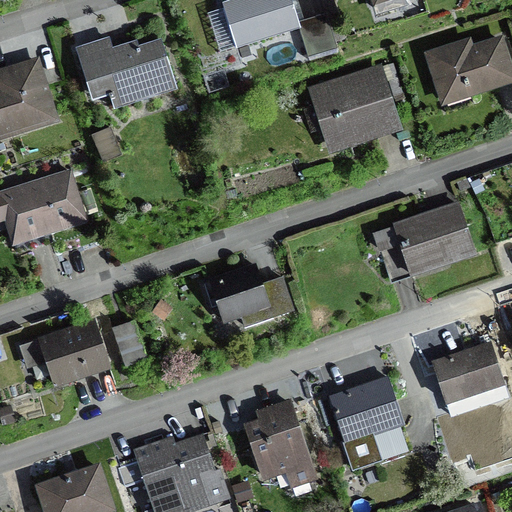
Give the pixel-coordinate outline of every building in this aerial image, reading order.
[(287,0),(230,0),(220,3),(233,46),(296,27),(287,0)] [(465,40),(425,53),(440,99),(509,77),(496,38),(468,47),(465,40)] [(103,39),(72,50),(89,99),(106,93),(111,109),(173,88),(156,39),(133,47),(131,41),(106,49),(103,39)] [(0,135),(52,118),(33,59),(0,69),(0,135)] [(377,67),(307,89),(326,148),(396,126),(377,67)] [(109,131),(92,137),(102,163),(119,156),(109,131)] [(66,171),(0,191),(0,219),(2,219),(9,242),(81,219),(66,171)] [(455,203),(390,224),(407,274),(471,252),(455,203)] [(251,265),(206,279),(221,323),(240,317),(243,325),(291,309),(280,276),(257,283),(251,265)] [(91,320),(34,338),(50,387),(107,368),(91,320)] [(132,324),(113,330),(124,365),(144,359),(132,324)] [(488,342),(430,361),(443,402),(502,384),(488,342)] [(384,378),(327,396),(342,443),(399,425),(384,378)] [(255,418),(242,423),(262,479),(285,471),(290,486),(313,478),(284,399),(253,410),(255,418)] [(169,437),(131,449),(150,511),(178,511),(225,497),(215,468),(209,470),(199,436),(171,445),(169,437)] [(97,467),(37,487),(44,511),(103,511),(111,510),(97,467)] [(480,511),(476,501),(443,511),(480,511)]
